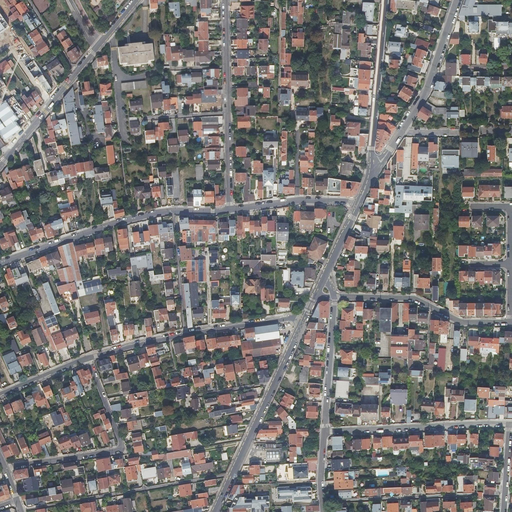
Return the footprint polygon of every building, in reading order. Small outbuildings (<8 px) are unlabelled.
[(210,0),(196,0),(197,6),(197,9),(201,9),(210,9),(211,9),(210,0)] [(407,0),(391,0),(391,11),(396,11),(396,8),(414,9),(415,1),(407,0)] [(463,0),(459,15),(465,15),(474,16),(481,16),(488,16),(493,16),(501,16),(501,7),(479,7),(471,7),(473,0),(463,0)] [(21,11),(20,12),(22,15),(29,11),(27,7),(23,2),(23,1),(17,4),(21,11)] [(364,11),(373,12),(374,2),(365,2),(362,1),(361,11),(364,11)] [(175,18),(180,18),(179,2),(168,3),(169,11),(174,11),(175,18)] [(11,22),(16,19),(9,9),(8,8),(7,6),(6,4),(1,7),(2,8),(4,11),(11,22)] [(438,16),(440,8),(430,5),(428,12),(438,16)] [(18,22),(23,18),(22,16),(19,12),(15,6),(9,9),(16,19),(18,22)] [(246,18),(253,18),(253,6),(240,6),(240,18),(246,18)] [(210,9),(201,9),(201,11),(201,17),(210,17),(210,9)] [(342,10),(342,23),(341,25),(341,28),(349,28),(350,16),(357,17),(358,11),(342,10)] [(328,11),(327,25),(334,25),(335,25),(335,22),(338,23),(339,12),(328,11)] [(372,21),(373,12),(364,11),(364,21),(372,21)] [(36,26),(34,23),(34,22),(30,15),(29,16),(27,12),(24,14),(22,16),(23,18),(26,22),(31,30),(33,28),(35,27),(36,26)] [(0,13),(0,29),(8,24),(0,13)] [(474,16),(474,20),(468,20),(468,32),(479,32),(479,21),(481,21),(481,16),(474,16)] [(507,33),(511,33),(511,20),(493,21),(493,16),(488,16),(488,32),(496,32),(496,31),(498,31),(499,33),(505,33),(505,31),(507,31),(507,33)] [(245,28),(246,28),(246,18),(240,18),(236,18),(237,28),(245,28)] [(197,22),(198,31),(207,31),(207,22),(206,22),(197,22)] [(407,38),(408,32),(406,31),(407,27),(402,26),(402,25),(397,24),(395,35),(407,38)] [(435,28),(425,24),(423,30),(433,33),(435,28)] [(237,39),(245,39),(245,28),(237,28),(237,39)] [(297,33),(292,32),(291,46),(303,46),(303,32),(299,32),(299,28),(298,28),(297,28),(297,33)] [(341,28),(341,34),(340,48),(348,48),(348,42),(346,42),(346,33),(349,33),(349,28),(341,28)] [(33,44),(34,46),(35,46),(43,41),(36,29),(27,35),(33,44)] [(57,35),(61,42),(69,37),(68,35),(67,36),(63,31),(61,32),(57,35)] [(207,41),(208,41),(207,31),(198,31),(198,37),(194,37),(194,41),(197,41),(207,41)] [(334,33),(333,48),(340,48),(341,34),(334,33)] [(459,43),(459,34),(452,34),(449,43),(459,43)] [(69,37),(61,42),(66,48),(69,46),(72,44),(69,39),(72,37),(71,35),(69,37)] [(252,41),(252,38),(245,39),(237,39),(233,39),(233,43),(237,43),(237,47),(246,47),(245,41),(246,41),(252,41)] [(416,45),(427,49),(429,43),(416,38),(414,44),(416,45)] [(49,49),(43,41),(35,46),(40,54),(49,49)] [(207,41),(197,41),(198,44),(201,44),(201,46),(198,46),(198,50),(207,50),(207,41)] [(400,42),(389,41),(389,47),(390,47),(390,51),(392,51),(392,55),(393,55),(401,56),(401,51),(400,51),(400,42)] [(358,42),(357,48),(361,49),(361,55),(369,56),(371,43),(364,42),(358,42)] [(153,61),(151,44),(141,45),(141,43),(127,44),(128,47),(118,48),(119,64),(126,64),(126,66),(147,64),(146,61),(153,61)] [(77,51),(80,49),(77,45),(71,50),(67,52),(72,59),(79,55),(77,51)] [(170,46),(171,60),(183,59),(182,51),(182,46),(170,46)] [(415,56),(423,59),(424,56),(426,57),(428,52),(417,48),(416,54),(414,53),(414,55),(415,55),(415,56)] [(245,57),(247,57),(247,50),(237,50),(237,58),(245,57)] [(183,59),(183,61),(193,60),(195,60),(195,51),(193,52),(193,51),(182,51),(183,59)] [(210,51),(199,52),(199,61),(210,61),(210,51)] [(102,58),(96,58),(97,64),(104,63),(104,66),(107,65),(106,55),(102,55),(102,58)] [(401,56),(393,55),(392,55),(392,60),(391,59),(390,63),(390,68),(399,68),(400,64),(401,64),(401,56)] [(462,63),(470,63),(470,55),(461,55),(461,58),(462,57),(462,63)] [(412,71),(420,74),(422,68),(424,63),(422,63),(423,59),(415,56),(412,65),(414,65),(412,71)] [(237,66),(244,66),(246,66),(245,63),(245,57),(237,58),(234,58),(235,61),(237,61),(237,66)] [(45,65),(42,67),(44,70),(47,68),(48,69),(50,72),(51,73),(51,74),(51,75),(55,72),(57,75),(60,73),(60,72),(65,69),(63,67),(58,58),(46,66),(45,65)] [(0,74),(10,67),(5,60),(2,63),(2,64),(0,65),(0,74)] [(34,60),(25,66),(35,79),(37,78),(43,74),(34,60)] [(359,68),(369,69),(370,61),(360,60),(359,68)] [(452,63),(450,63),(446,63),(446,67),(446,75),(456,75),(457,67),(457,63),(452,63)] [(247,74),(256,73),(256,65),(247,66),(247,74)] [(259,73),(269,73),(269,65),(259,65),(259,73)] [(242,69),(244,69),(244,66),(237,66),(234,66),(234,74),(242,74),(242,69)] [(281,99),(290,99),(291,85),(291,74),(291,66),(288,66),(288,72),(281,72),(281,82),(288,83),(287,93),(281,93),(281,99)] [(357,77),(369,78),(369,77),(369,69),(359,68),(358,68),(358,76),(357,77)] [(218,69),(209,69),(209,73),(206,73),(206,76),(209,76),(209,77),(209,79),(216,78),(218,78),(218,69)] [(479,71),(474,71),(474,74),(474,77),(474,85),(477,85),(484,85),(488,85),(488,83),(488,78),(488,77),(484,77),(479,76),(479,71)] [(190,73),(190,74),(191,82),(201,82),(200,73),(190,73)] [(187,83),(188,88),(191,88),(191,82),(190,74),(181,74),(181,75),(176,75),(177,83),(187,83)] [(308,75),(291,74),(291,85),(295,85),(295,86),(299,86),(299,85),(302,85),(307,85),(308,75)] [(470,85),(474,85),(474,77),(474,74),(469,74),(469,77),(463,77),(463,78),(459,78),(459,84),(459,85),(462,85),(463,85),(463,90),(470,91),(470,85)] [(408,75),(406,84),(408,85),(416,87),(418,82),(417,82),(418,78),(408,75)] [(488,83),(488,85),(491,85),(490,86),(491,86),(491,87),(498,87),(499,87),(502,87),(502,77),(497,77),(497,75),(494,75),(494,77),(490,77),(488,77),(488,78),(488,83)] [(511,85),(511,76),(504,77),(502,77),(502,87),(502,90),(503,90),(505,90),(506,89),(506,85),(511,85)] [(0,133),(5,140),(21,129),(15,120),(25,114),(17,103),(13,96),(0,105),(0,90),(6,86),(0,77),(0,133)] [(352,87),(368,88),(369,78),(357,77),(355,77),(355,80),(353,80),(352,87)] [(203,87),(203,90),(216,90),(216,82),(217,82),(216,80),(216,78),(209,79),(207,79),(207,86),(203,87)] [(146,81),(121,84),(121,90),(146,87),(146,81)] [(447,84),(447,83),(445,82),(443,82),(437,81),(434,89),(444,91),(444,88),(447,84)] [(82,95),(93,93),(92,88),(89,89),(88,82),(84,83),(85,90),(82,90),(82,95)] [(164,82),(161,82),(162,94),(169,93),(168,83),(164,83),(164,82)] [(101,94),(111,93),(110,83),(100,84),(101,94)] [(416,87),(408,85),(407,87),(405,86),(399,96),(407,101),(413,92),(413,91),(416,87)] [(65,114),(70,143),(71,146),(79,144),(74,113),(75,113),(72,98),(74,98),(72,87),(63,99),(65,114)] [(247,92),(247,88),(237,88),(237,97),(246,97),(247,97),(247,92)] [(36,92),(35,90),(29,94),(35,103),(41,99),(40,97),(36,92)] [(200,90),(200,94),(201,102),(203,102),(203,95),(215,95),(215,94),(222,94),(222,90),(216,90),(203,90),(200,90)] [(430,96),(447,99),(448,93),(433,91),(433,92),(430,96)] [(29,107),(35,103),(29,94),(25,96),(24,94),(21,96),(29,107)] [(184,97),(185,104),(201,103),(201,102),(200,94),(199,94),(198,94),(192,95),(193,96),(184,97)] [(362,105),(366,105),(367,95),(358,94),(358,99),(358,100),(354,99),(354,104),(358,104),(358,106),(362,106),(362,105)] [(163,102),(162,100),(162,95),(150,96),(151,108),(162,107),(161,102),(163,102)] [(235,106),(236,106),(245,106),(248,106),(248,104),(246,104),(246,97),(237,97),(237,101),(235,101),(235,106)] [(130,110),(142,109),(141,99),(139,99),(139,102),(130,103),(130,110)] [(22,110),(25,114),(27,112),(29,110),(22,100),(17,103),(22,110)] [(397,102),(394,102),(388,101),(387,101),(386,109),(387,109),(387,112),(396,112),(397,107),(396,107),(397,102)] [(423,107),(432,112),(435,107),(427,102),(423,107)] [(101,107),(101,104),(95,105),(98,133),(104,133),(104,130),(103,126),(102,113),(101,107)] [(245,114),(246,116),(253,116),(253,112),(255,110),(255,106),(249,106),(248,106),(245,106),(236,106),(236,114),(245,114)] [(357,114),(365,115),(366,107),(358,107),(358,106),(355,106),(353,107),(353,113),(354,114),(357,114)] [(502,109),(502,117),(511,117),(511,106),(502,106),(502,109)] [(423,107),(418,115),(426,121),(432,112),(423,107)] [(446,117),(459,117),(459,116),(459,109),(459,107),(447,107),(447,114),(446,117)] [(309,111),(309,112),(308,117),(308,121),(316,121),(316,118),(316,116),(322,117),(323,108),(316,108),(316,111),(309,111)] [(295,121),(308,121),(308,117),(309,112),(309,111),(295,111),(295,121)] [(386,123),(383,123),(384,120),(388,120),(391,115),(379,114),(376,150),(380,152),(395,127),(388,123),(387,125),(386,125),(386,123)] [(44,145),(48,144),(55,142),(53,131),(51,122),(49,115),(46,119),(47,125),(48,130),(50,138),(43,140),(44,145)] [(217,116),(201,117),(201,122),(202,126),(217,125),(217,116)] [(330,116),(329,125),(338,126),(338,121),(334,120),(334,116),(330,116)] [(130,133),(138,132),(138,131),(138,126),(137,117),(128,117),(130,133)] [(246,117),(237,117),(237,127),(247,127),(246,117)] [(57,121),(59,130),(60,130),(66,129),(64,119),(57,121)] [(57,121),(51,122),(53,131),(59,130),(57,121)] [(202,126),(201,122),(193,122),(194,130),(198,130),(199,137),(202,137),(202,126)] [(78,125),(81,144),(90,143),(87,124),(86,124),(86,123),(84,123),(85,124),(78,125)] [(171,130),(171,126),(167,127),(167,123),(158,124),(158,128),(153,128),(153,130),(154,135),(163,134),(163,130),(171,130)] [(344,134),(344,136),(357,136),(358,134),(359,124),(346,123),(345,127),(345,128),(348,128),(347,134),(344,134)] [(218,136),(217,125),(202,126),(202,137),(208,137),(218,136)] [(154,135),(153,130),(144,131),(145,140),(154,139),(154,135)] [(188,131),(177,131),(177,139),(177,141),(188,141),(188,139),(188,136),(188,131)] [(97,133),(98,148),(106,147),(105,141),(105,138),(104,133),(98,133),(97,133)] [(262,133),(262,147),(277,147),(277,136),(272,136),(272,133),(262,133)] [(359,136),(357,151),(360,151),(360,147),(363,147),(364,139),(364,137),(367,137),(368,134),(359,134),(359,136)] [(218,148),(218,136),(208,137),(208,145),(204,145),(204,148),(206,148),(218,148)] [(419,147),(419,137),(413,137),(411,173),(416,174),(416,175),(413,175),(413,186),(404,185),(403,212),(404,213),(412,213),(412,205),(418,205),(423,205),(423,201),(432,201),(432,186),(417,186),(417,176),(418,164),(418,160),(419,147)] [(177,141),(177,139),(166,140),(167,152),(178,151),(177,141)] [(342,139),(341,149),(354,150),(354,140),(342,139)] [(46,157),(45,157),(46,161),(53,159),(52,155),(53,155),(52,149),(57,148),(56,144),(55,142),(48,144),(49,148),(44,150),(46,157)] [(434,142),(429,142),(429,147),(429,152),(434,152),(434,150),(437,150),(437,144),(434,144),(434,142)] [(478,142),(459,142),(459,149),(459,156),(477,156),(478,142)] [(56,144),(57,148),(58,154),(60,153),(64,152),(64,151),(63,151),(62,147),(63,147),(63,146),(59,146),(58,143),(56,144)] [(245,157),(250,157),(250,154),(245,154),(245,147),(243,147),(235,147),(235,155),(238,155),(240,155),(240,156),(245,156),(245,157)] [(429,152),(429,147),(419,147),(418,160),(429,160),(429,152)] [(218,159),(218,148),(206,148),(207,160),(218,159)] [(459,156),(459,149),(442,149),(442,167),(455,167),(459,167),(459,156)] [(403,172),(404,150),(396,150),(396,172),(403,172)] [(244,160),(244,169),(250,169),(250,157),(245,157),(242,158),(242,160),(244,160)] [(76,173),(84,171),(83,163),(82,159),(79,160),(79,164),(74,165),(76,173)] [(32,162),(36,176),(44,174),(40,160),(32,162)] [(218,160),(207,161),(208,169),(218,169),(218,160)] [(353,163),(342,161),(340,174),(349,175),(349,171),(350,168),(352,168),(353,163)] [(83,163),(84,171),(86,171),(88,170),(89,173),(94,172),(92,162),(83,163)] [(253,173),(262,173),(262,170),(262,164),(258,164),(258,162),(253,162),(253,173)] [(61,167),(60,164),(54,166),(55,170),(49,172),(51,181),(56,180),(56,182),(58,181),(58,180),(63,178),(61,167)] [(157,168),(158,177),(165,176),(165,174),(165,172),(164,164),(162,164),(162,166),(162,167),(157,168)] [(72,184),(76,183),(78,183),(77,180),(76,173),(74,165),(68,166),(70,177),(63,178),(64,182),(69,181),(70,185),(72,184)] [(20,169),(24,179),(25,182),(26,185),(34,182),(33,178),(31,172),(29,166),(20,169)] [(63,178),(70,177),(68,166),(61,167),(63,178)] [(7,178),(12,190),(16,188),(14,183),(24,179),(20,169),(16,170),(16,169),(8,172),(7,167),(4,170),(6,175),(7,178)] [(177,167),(171,168),(173,198),(180,197),(177,167)] [(203,180),(203,167),(195,167),(196,180),(203,180)] [(262,178),(262,186),(268,186),(268,188),(272,188),(272,172),(267,172),(267,170),(262,170),(262,173),(262,178)] [(242,192),(242,203),(249,202),(249,194),(249,178),(250,178),(250,177),(244,177),(244,173),(243,173),(243,171),(235,172),(235,181),(244,181),(244,184),(243,184),(243,188),(242,188),(242,189),(240,189),(240,192),(242,192)] [(282,187),(282,193),(293,193),(293,184),(292,184),(292,171),(288,171),(288,172),(288,184),(287,184),(287,187),(282,187)] [(282,184),(278,183),(278,193),(282,193),(282,187),(287,187),(287,184),(288,184),(288,172),(285,172),(285,177),(286,177),(286,180),(282,180),(282,184)] [(28,184),(28,185),(38,182),(37,178),(37,177),(33,178),(34,182),(28,184)] [(151,187),(152,197),(155,197),(155,199),(160,199),(159,185),(158,178),(154,178),(154,183),(149,184),(150,188),(151,187)] [(327,180),(327,181),(327,189),(327,192),(340,193),(340,180),(327,180)] [(340,193),(339,196),(350,196),(355,193),(360,183),(350,182),(350,185),(349,184),(349,186),(347,186),(348,181),(340,180),(340,193)] [(323,183),(314,183),(314,190),(322,190),(322,189),(325,189),(326,181),(323,181),(323,183)] [(214,184),(215,206),(221,205),(224,202),(224,195),(218,196),(218,186),(218,184),(214,184)] [(403,212),(404,185),(395,185),(394,210),(394,212),(403,212)] [(489,196),(489,186),(479,186),(479,196),(489,196)] [(499,186),(489,186),(489,196),(499,196),(499,186)] [(4,189),(5,190),(0,191),(0,196),(2,201),(7,199),(8,201),(10,200),(10,198),(12,197),(10,192),(10,191),(9,188),(8,188),(8,187),(4,189)] [(135,188),(137,199),(139,199),(149,197),(148,189),(143,190),(143,187),(138,187),(135,188)] [(474,196),(474,188),(463,188),(463,197),(474,196)] [(369,193),(367,197),(373,198),(379,198),(379,189),(371,189),(371,193),(369,193)] [(112,205),(114,218),(124,215),(123,209),(120,210),(120,208),(117,208),(116,202),(115,190),(110,191),(111,193),(112,200),(112,203),(112,205)] [(186,200),(187,206),(200,206),(200,195),(201,195),(201,191),(193,192),(193,194),(193,200),(186,200)] [(204,192),(204,202),(212,202),(212,192),(204,192)] [(101,206),(112,205),(112,203),(112,200),(111,193),(109,194),(109,195),(100,196),(101,206)] [(76,217),(77,216),(74,201),(73,202),(69,203),(72,216),(76,215),(76,217)] [(65,218),(72,216),(69,203),(69,202),(64,203),(64,206),(62,206),(64,218),(64,219),(66,220),(65,218)] [(373,203),(365,202),(363,206),(369,207),(369,208),(365,208),(364,213),(374,214),(375,203),(373,203)] [(66,221),(66,220),(64,219),(64,218),(62,206),(64,206),(64,203),(62,204),(62,203),(57,204),(61,219),(62,222),(66,221)] [(325,219),(325,210),(314,209),(313,212),(313,223),(320,224),(320,218),(325,219)] [(23,218),(20,212),(17,213),(16,212),(15,212),(15,214),(10,216),(15,229),(20,228),(22,233),(27,231),(25,226),(23,218)] [(299,226),(299,229),(313,229),(313,223),(313,212),(299,212),(299,226)] [(380,221),(381,216),(369,215),(367,222),(366,221),(365,226),(371,227),(377,228),(379,221),(380,221)] [(417,215),(417,229),(423,229),(423,227),(428,228),(428,215),(417,215)] [(275,227),(275,222),(275,217),(274,216),(272,216),(272,217),(271,217),(271,218),(267,218),(267,227),(275,227)] [(481,216),(472,216),(472,227),(473,227),(473,226),(481,226),(481,216)] [(487,226),(499,226),(499,217),(487,216),(487,226)] [(161,224),(160,217),(156,218),(157,225),(158,234),(173,232),(172,223),(168,224),(168,228),(162,228),(161,224)] [(469,217),(459,217),(459,227),(469,227),(469,217)] [(218,243),(217,222),(214,222),(214,221),(192,221),(192,220),(188,220),(188,218),(179,218),(180,229),(188,229),(188,231),(182,231),(184,246),(185,246),(189,246),(189,249),(190,249),(197,248),(201,248),(204,248),(205,248),(205,245),(218,245),(218,243)] [(48,225),(44,226),(45,228),(48,237),(57,234),(56,230),(63,227),(62,222),(61,219),(53,222),(53,223),(48,225)] [(223,237),(229,237),(228,235),(228,223),(220,223),(220,220),(217,220),(217,222),(218,243),(223,243),(223,242),(223,237)] [(27,231),(28,232),(34,229),(31,222),(30,223),(28,223),(29,225),(28,226),(27,225),(25,226),(27,231)] [(275,270),(286,270),(287,222),(275,222),(275,227),(275,255),(275,260),(275,270)] [(158,234),(157,225),(153,226),(153,224),(151,224),(151,226),(147,226),(148,234),(149,243),(153,242),(152,239),(153,239),(152,236),(157,235),(157,237),(158,237),(158,234)] [(122,230),(117,230),(120,247),(128,246),(125,225),(122,226),(122,230)] [(365,226),(363,226),(362,235),(369,236),(370,233),(372,234),(373,230),(371,230),(371,227),(365,226)] [(390,231),(389,237),(393,237),(394,239),(402,239),(403,231),(400,230),(400,228),(394,227),(394,230),(390,230),(390,231)] [(38,239),(44,237),(41,229),(41,228),(35,230),(38,239)] [(28,232),(31,241),(38,239),(35,230),(34,229),(28,232)] [(8,247),(14,245),(14,244),(11,236),(14,235),(13,231),(8,233),(3,235),(5,238),(8,247)] [(133,247),(134,256),(151,254),(150,251),(150,246),(149,243),(148,234),(145,234),(145,232),(139,233),(139,231),(136,231),(136,234),(132,234),(133,243),(146,241),(146,245),(133,247)] [(173,238),(173,232),(158,234),(158,237),(159,241),(164,241),(168,240),(168,238),(173,238)] [(351,250),(356,239),(356,238),(350,236),(344,247),(351,250)] [(314,261),(316,262),(320,255),(321,255),(326,243),(313,237),(309,248),(305,248),(305,253),(305,257),(314,261)] [(0,239),(0,244),(2,249),(8,247),(5,238),(0,239)] [(102,239),(103,248),(108,247),(109,250),(112,250),(110,238),(102,239)] [(102,254),(104,254),(103,249),(104,249),(103,248),(102,239),(94,240),(96,250),(101,249),(102,254)] [(377,247),(377,248),(377,252),(380,252),(381,252),(381,250),(384,250),(386,250),(389,251),(389,247),(389,243),(389,241),(377,240),(377,247)] [(55,284),(57,287),(74,282),(82,280),(76,257),(74,247),(73,245),(73,242),(57,248),(63,265),(63,268),(56,270),(60,279),(61,282),(55,284)] [(85,243),(85,245),(88,258),(91,257),(91,255),(93,254),(92,252),(94,251),(92,243),(90,243),(88,242),(85,243)] [(292,252),(305,253),(305,248),(298,247),(298,243),(295,243),(292,243),(292,252)] [(484,245),(484,247),(484,255),(492,255),(492,244),(487,244),(487,245),(484,245)] [(85,245),(79,246),(81,256),(83,255),(83,258),(85,258),(86,259),(88,258),(85,245)] [(184,246),(179,246),(181,261),(183,261),(186,261),(185,249),(189,249),(189,246),(185,246),(184,246)] [(354,286),(354,288),(356,288),(356,286),(359,286),(360,261),(368,262),(368,252),(368,248),(368,246),(360,246),(356,246),(355,246),(355,258),(355,271),(354,276),(354,286)] [(468,246),(459,246),(459,256),(464,256),(464,254),(468,254),(468,246)] [(471,246),(468,246),(468,254),(468,256),(471,256),(476,256),(476,247),(471,247),(471,246)] [(484,247),(476,247),(476,256),(484,256),(484,255),(484,247)] [(171,249),(164,250),(160,250),(160,255),(164,254),(164,256),(165,259),(172,258),(171,249)] [(209,251),(209,263),(220,263),(220,251),(209,251)] [(57,252),(51,254),(54,264),(60,262),(57,252)] [(51,254),(45,257),(48,265),(50,269),(50,270),(55,268),(55,267),(54,264),(51,254)] [(147,267),(147,271),(153,270),(151,254),(134,256),(129,256),(131,266),(131,269),(131,272),(133,282),(138,281),(137,269),(147,267)] [(42,267),(42,268),(44,271),(50,269),(48,265),(45,257),(39,259),(42,267)] [(26,265),(30,273),(33,271),(33,273),(36,272),(35,270),(42,268),(42,267),(39,259),(32,262),(32,261),(29,263),(30,263),(26,265)] [(188,283),(206,281),(205,260),(191,261),(186,261),(186,264),(188,283)] [(260,263),(260,260),(256,260),(240,260),(240,267),(254,267),(253,277),(258,277),(258,281),(246,280),(246,292),(258,292),(258,290),(260,290),(260,272),(260,266),(260,263)] [(15,269),(13,263),(8,265),(10,268),(14,280),(21,278),(20,275),(19,274),(15,276),(15,275),(15,274),(15,273),(14,272),(13,270),(15,269)] [(170,278),(169,266),(162,267),(162,272),(163,274),(163,279),(166,279),(168,279),(170,278)] [(120,271),(120,268),(120,267),(116,268),(116,269),(107,270),(108,277),(126,274),(126,273),(125,270),(120,271)] [(9,285),(15,282),(14,280),(10,268),(7,270),(8,273),(7,275),(5,275),(9,285)] [(304,271),(304,279),(314,280),(314,269),(313,269),(304,268),(304,271)] [(389,269),(381,269),(380,279),(385,279),(385,280),(384,281),(384,286),(388,287),(389,269)] [(229,274),(229,270),(225,270),(221,270),(218,270),(213,271),(209,271),(210,274),(211,274),(211,279),(215,279),(219,279),(219,272),(221,272),(222,273),(225,273),(225,274),(229,274)] [(304,288),(304,279),(304,271),(290,271),(290,286),(295,286),(295,288),(304,288)] [(484,272),(484,281),(484,282),(492,282),(492,271),(487,271),(487,272),(484,272)] [(15,282),(16,286),(29,281),(25,272),(20,275),(21,278),(14,280),(15,282)] [(468,272),(459,272),(459,280),(468,280),(468,272)] [(476,272),(468,272),(468,280),(468,281),(476,281),(476,280),(476,272)] [(367,279),(367,288),(376,289),(376,274),(374,274),(374,278),(374,279),(367,279)] [(416,274),(416,287),(423,287),(423,293),(430,293),(430,287),(429,287),(429,279),(418,278),(418,274),(416,274)] [(345,286),(354,286),(354,276),(346,275),(345,286)] [(87,282),(82,283),(85,295),(102,291),(100,278),(92,280),(87,282)] [(82,280),(74,282),(78,297),(85,295),(82,283),(82,280)] [(138,281),(133,282),(133,285),(132,285),(129,286),(130,297),(140,296),(138,281)] [(42,284),(54,315),(60,313),(58,308),(48,282),(42,284)] [(57,287),(59,294),(64,293),(64,292),(67,291),(71,293),(70,294),(71,297),(73,301),(79,299),(78,297),(74,282),(57,287)] [(164,283),(165,294),(172,294),(170,282),(164,283)] [(187,328),(192,327),(190,308),(188,283),(182,284),(184,306),(185,306),(185,312),(186,312),(187,323),(187,328)] [(198,307),(196,283),(188,283),(190,308),(195,308),(198,307)] [(270,300),(273,300),(273,286),(264,286),(264,290),(260,290),(260,300),(270,300)] [(35,297),(36,300),(40,299),(37,293),(35,288),(32,288),(35,297)] [(238,291),(236,291),(236,295),(230,295),(230,305),(238,305),(238,291)] [(174,309),(172,297),(165,299),(167,310),(174,309)] [(223,305),(229,305),(229,299),(218,299),(218,300),(218,310),(219,310),(219,317),(225,317),(225,309),(223,309),(223,305)] [(288,299),(275,299),(275,303),(278,303),(277,307),(284,307),(288,307),(288,299)] [(31,303),(31,304),(38,322),(44,337),(47,336),(53,351),(54,350),(56,349),(54,343),(50,335),(44,319),(36,300),(32,302),(31,303)] [(212,318),(219,317),(219,310),(218,310),(218,300),(211,300),(211,302),(211,306),(211,307),(212,307),(212,318)] [(459,300),(449,300),(449,310),(451,312),(459,316),(459,315),(459,303),(459,300)] [(308,346),(314,346),(314,330),(322,330),(322,324),(326,324),(327,320),(327,318),(328,302),(321,301),(317,304),(311,317),(317,317),(317,323),(308,322),(305,329),(309,329),(309,332),(309,336),(309,343),(308,346)] [(104,304),(106,314),(113,312),(112,308),(114,307),(114,302),(104,304)] [(475,303),(467,303),(467,315),(475,315),(475,303)] [(483,303),(475,303),(475,315),(483,315),(483,303)] [(492,303),(483,303),(483,315),(492,315),(492,303)] [(500,303),(492,303),(492,315),(500,315),(501,314),(501,304),(500,303)] [(380,331),(391,331),(392,320),(392,307),(380,307),(380,320),(380,324),(380,331)] [(343,308),(342,320),(350,320),(356,321),(357,316),(355,316),(353,316),(354,309),(343,308)] [(153,311),(154,321),(159,320),(159,321),(167,320),(165,310),(166,310),(166,309),(153,311)] [(363,324),(365,324),(365,319),(373,319),(373,309),(363,309),(363,315),(363,324)] [(89,314),(92,323),(99,322),(97,310),(91,311),(92,313),(89,314)] [(88,314),(83,315),(85,325),(92,323),(89,314),(89,312),(88,312),(88,314)] [(167,314),(169,326),(175,325),(174,313),(167,314)] [(418,313),(418,322),(428,323),(428,314),(418,313)] [(54,343),(56,349),(56,350),(63,347),(65,353),(68,352),(65,345),(61,333),(54,315),(44,319),(50,335),(54,343)] [(12,317),(6,320),(7,323),(8,325),(9,328),(10,330),(14,328),(13,327),(16,326),(12,317)] [(341,320),(340,328),(343,329),(349,329),(350,320),(342,320),(341,320)] [(434,333),(438,333),(439,320),(431,320),(430,329),(434,329),(434,333)] [(440,320),(439,332),(447,333),(448,332),(449,322),(448,320),(440,320)] [(44,337),(38,322),(34,323),(33,326),(35,329),(31,331),(37,346),(47,342),(44,337)] [(132,322),(122,323),(122,324),(123,335),(133,334),(132,325),(132,322)] [(251,356),(281,352),(279,344),(278,336),(276,324),(253,328),(254,339),(248,340),(240,342),(240,344),(242,358),(244,357),(251,356)] [(74,327),(61,333),(65,345),(73,343),(72,340),(71,339),(73,338),(74,339),(78,338),(75,328),(74,327)] [(253,328),(244,329),(245,338),(247,338),(248,340),(254,339),(253,328)] [(109,330),(111,341),(117,339),(116,329),(109,330)] [(349,329),(343,329),(342,339),(351,340),(352,329),(349,329)] [(414,339),(422,339),(422,335),(414,334),(412,334),(412,329),(409,329),(409,334),(408,339),(414,339)] [(24,335),(22,330),(17,332),(22,345),(31,341),(28,333),(24,335)] [(511,341),(511,331),(505,331),(505,337),(499,337),(499,338),(499,340),(499,343),(504,344),(505,341),(511,341)] [(217,348),(229,346),(227,337),(227,332),(223,332),(223,337),(216,338),(217,348)] [(315,334),(315,342),(323,343),(324,334),(315,334)] [(408,350),(408,339),(409,334),(391,334),(391,355),(408,355),(408,350)] [(229,346),(229,347),(230,346),(232,345),(233,348),(237,347),(236,345),(240,344),(240,342),(239,335),(227,337),(229,346)] [(47,336),(44,337),(47,342),(50,352),(53,351),(47,336)] [(184,349),(195,347),(193,336),(182,339),(182,343),(184,349)] [(203,343),(206,342),(205,336),(201,336),(202,340),(195,341),(196,350),(204,349),(203,343)] [(479,337),(479,336),(469,336),(468,344),(470,344),(470,353),(479,353),(480,337),(479,337)] [(489,338),(481,337),(480,352),(487,352),(487,351),(488,347),(492,347),(493,338),(489,338)] [(215,348),(214,339),(206,340),(207,349),(215,348)] [(414,340),(414,339),(408,339),(408,350),(411,350),(411,346),(410,346),(410,343),(414,343),(414,348),(422,349),(422,340),(414,340)] [(430,342),(429,351),(429,360),(429,364),(433,365),(434,357),(438,357),(438,353),(435,353),(435,343),(430,342)] [(174,354),(184,352),(184,349),(182,343),(173,345),(174,354)] [(153,345),(145,347),(148,357),(148,358),(155,356),(165,353),(164,350),(155,353),(154,350),(154,349),(153,345)] [(438,357),(437,365),(437,370),(444,371),(445,348),(438,347),(438,353),(438,357)] [(342,355),(342,363),(351,364),(352,350),(341,350),(340,354),(342,355)] [(419,358),(419,351),(411,351),(411,350),(408,350),(408,355),(408,358),(419,358)] [(10,375),(21,370),(14,352),(2,356),(10,375)] [(31,363),(32,362),(28,353),(18,358),(21,366),(28,364),(28,365),(29,365),(31,364),(31,363)] [(141,355),(137,356),(140,367),(144,366),(143,363),(149,361),(148,358),(148,357),(147,358),(145,353),(141,354),(141,355)] [(44,367),(49,365),(45,354),(37,357),(39,362),(42,361),(44,367)] [(129,371),(141,368),(140,367),(137,356),(126,359),(129,371)] [(148,358),(149,361),(150,366),(159,364),(157,360),(155,356),(148,358)] [(302,365),(308,365),(308,360),(309,360),(309,356),(303,356),(303,360),(299,360),(298,364),(302,365)] [(233,372),(234,372),(246,370),(246,368),(244,357),(242,358),(239,358),(239,361),(232,362),(233,372)] [(111,370),(111,371),(113,370),(111,363),(109,358),(98,361),(101,371),(111,368),(111,369),(111,370)] [(423,368),(423,367),(420,367),(412,367),(412,359),(408,359),(408,369),(423,370),(423,368)] [(215,366),(216,374),(223,372),(222,364),(222,361),(218,362),(217,362),(218,365),(215,366)] [(433,365),(429,364),(424,364),(423,367),(423,368),(433,369),(433,371),(434,371),(434,377),(436,377),(437,370),(437,365),(433,365)] [(193,383),(194,387),(205,385),(205,384),(202,370),(202,365),(198,366),(190,367),(191,367),(196,367),(197,374),(192,375),(192,378),(193,383)] [(223,366),(225,381),(234,379),(231,365),(223,366)] [(320,366),(313,365),(308,365),(308,366),(310,366),(310,375),(319,375),(320,366)] [(151,368),(154,379),(159,378),(158,375),(161,374),(159,370),(157,370),(157,367),(151,368)] [(184,376),(192,375),(191,367),(190,367),(184,368),(185,372),(183,372),(184,376)] [(307,383),(307,367),(302,367),(302,370),(301,370),(300,373),(299,373),(299,382),(301,382),(307,383)] [(339,380),(349,381),(352,381),(352,380),(352,376),(351,376),(351,368),(339,367),(338,375),(339,376),(339,379),(339,380)] [(202,370),(205,384),(210,383),(208,375),(210,374),(210,376),(214,376),(213,368),(205,369),(202,370)] [(87,379),(91,377),(88,369),(83,372),(86,380),(87,381),(88,384),(89,384),(87,379)] [(391,381),(391,369),(386,369),(386,372),(380,372),(379,376),(379,381),(382,381),(383,382),(388,382),(388,381),(391,381)] [(82,386),(88,384),(87,381),(86,380),(83,372),(82,370),(76,372),(79,379),(81,383),(82,386)] [(259,383),(268,381),(270,377),(268,377),(267,373),(268,373),(267,370),(266,370),(260,371),(260,370),(258,371),(256,371),(257,375),(258,375),(259,379),(258,379),(259,383)] [(451,396),(451,399),(464,400),(464,397),(464,394),(464,390),(460,389),(460,386),(456,386),(457,374),(452,374),(451,388),(451,396)] [(379,381),(379,376),(374,376),(362,376),(362,384),(379,384),(379,381)] [(127,395),(132,394),(127,378),(120,379),(122,389),(123,395),(127,395)] [(154,379),(156,387),(158,387),(164,385),(163,381),(160,381),(160,378),(159,378),(154,379)] [(170,383),(171,387),(176,386),(181,385),(181,383),(179,383),(178,378),(173,378),(174,380),(170,381),(170,383)] [(81,383),(79,379),(74,381),(79,394),(80,397),(85,395),(82,386),(81,383)] [(347,397),(349,381),(339,380),(338,380),(338,385),(337,397),(347,397)] [(79,394),(74,381),(69,383),(71,386),(74,395),(79,394)] [(318,384),(308,383),(307,385),(308,386),(309,386),(309,388),(309,389),(309,390),(309,392),(308,396),(318,397),(318,388),(318,387),(319,386),(318,385),(318,384)] [(187,388),(186,384),(181,385),(176,386),(177,392),(175,392),(177,399),(186,398),(186,396),(186,394),(189,394),(188,387),(187,388)] [(53,395),(49,385),(42,388),(45,396),(46,398),(53,395)] [(74,395),(71,386),(60,390),(63,396),(63,397),(67,396),(68,399),(75,396),(74,395)] [(477,394),(477,396),(489,397),(489,387),(478,386),(477,394)] [(495,391),(495,399),(501,399),(501,392),(505,392),(505,391),(506,390),(506,388),(505,388),(505,387),(493,386),(493,391),(495,391)] [(407,402),(407,389),(391,389),(390,402),(394,402),(403,402),(407,402)] [(47,408),(50,407),(46,398),(45,396),(40,398),(37,390),(31,393),(36,405),(37,407),(45,404),(47,408)] [(130,401),(148,398),(147,394),(146,391),(132,394),(127,395),(128,402),(130,401)] [(241,401),(252,399),(257,398),(256,392),(253,392),(245,394),(245,395),(243,395),(243,398),(241,398),(241,401)] [(288,408),(290,403),(293,397),(284,393),(279,404),(288,408)] [(219,397),(217,397),(217,402),(220,402),(220,405),(224,404),(230,403),(229,394),(219,396),(219,397)] [(22,403),(24,408),(28,407),(28,406),(34,403),(31,395),(26,397),(27,401),(22,403)] [(133,408),(146,406),(146,402),(148,402),(148,398),(130,401),(130,403),(132,403),(133,408)] [(215,398),(204,400),(204,404),(205,407),(209,407),(208,405),(216,403),(215,398)] [(14,413),(25,409),(24,408),(22,403),(21,399),(10,404),(14,413)] [(475,410),(476,399),(465,399),(465,410),(475,410)] [(488,413),(487,418),(503,419),(504,417),(504,407),(504,404),(505,400),(501,399),(495,399),(492,399),(489,399),(488,403),(495,404),(494,413),(488,413)] [(435,401),(422,400),(421,410),(434,411),(435,401)] [(444,401),(435,401),(434,411),(434,413),(435,413),(436,414),(438,414),(439,414),(439,413),(440,413),(440,412),(443,412),(444,401)] [(110,405),(113,412),(121,410),(122,410),(121,403),(110,405)] [(361,415),(361,405),(336,403),(336,412),(352,413),(352,416),(360,416),(360,415),(361,415)] [(12,412),(9,404),(3,407),(5,411),(6,415),(12,412)] [(239,412),(250,410),(249,408),(254,407),(253,404),(241,406),(238,407),(239,412)] [(379,405),(361,404),(361,405),(361,415),(361,418),(379,419),(379,405)] [(312,406),(305,406),(305,417),(316,417),(316,407),(312,406)] [(70,417),(68,412),(65,413),(62,407),(58,409),(59,410),(61,416),(64,423),(71,420),(70,417)] [(295,429),(295,423),(288,415),(286,417),(285,416),(286,414),(280,407),(275,412),(281,419),(281,421),(288,421),(288,429),(295,429)] [(390,410),(390,407),(382,407),(382,415),(390,415),(390,410)] [(122,410),(121,410),(122,418),(131,417),(130,413),(132,413),(131,408),(122,410)] [(44,423),(61,416),(59,410),(41,417),(44,423)] [(106,419),(104,413),(100,415),(100,416),(101,419),(105,429),(111,427),(108,419),(106,419)] [(232,425),(236,424),(242,423),(241,416),(236,417),(236,415),(231,416),(232,425)] [(133,431),(142,430),(140,419),(127,422),(128,431),(133,430),(133,431)] [(280,421),(268,421),(268,430),(276,429),(280,429),(280,421)] [(98,426),(105,443),(109,441),(105,431),(105,430),(103,424),(98,426)] [(232,425),(226,426),(227,429),(228,435),(237,433),(236,428),(237,428),(236,424),(232,425)] [(44,456),(49,455),(46,448),(46,447),(43,443),(51,439),(47,431),(36,435),(38,440),(39,442),(42,451),(44,456)] [(186,433),(187,438),(191,437),(191,440),(198,438),(196,431),(186,433)] [(72,445),(73,448),(81,445),(77,437),(76,433),(69,436),(72,445)] [(81,445),(81,446),(90,443),(86,433),(81,435),(77,437),(81,445)] [(133,442),(141,441),(145,440),(144,433),(140,434),(140,433),(131,435),(133,442)] [(171,445),(172,450),(186,448),(185,443),(184,443),(183,439),(187,438),(186,433),(171,435),(173,445),(171,445)] [(499,447),(503,447),(503,434),(495,433),(494,443),(495,443),(495,444),(492,444),(492,446),(499,447)] [(457,449),(457,434),(448,435),(448,439),(447,439),(447,440),(448,440),(448,444),(450,444),(450,449),(457,449)] [(457,434),(457,446),(460,446),(460,445),(460,444),(460,442),(465,442),(465,440),(466,440),(466,439),(465,439),(465,435),(457,434)] [(69,436),(69,435),(57,440),(61,450),(72,445),(69,436)] [(424,452),(423,439),(419,439),(419,435),(409,436),(409,437),(409,445),(409,447),(410,449),(419,449),(419,452),(424,452)] [(435,444),(434,435),(425,435),(426,446),(435,446),(435,444)] [(444,435),(434,435),(435,444),(444,444),(444,435)] [(333,436),(334,449),(343,449),(342,439),(344,438),(344,436),(333,436)] [(383,450),(387,450),(387,446),(392,446),(392,436),(383,437),(383,446),(383,450)] [(22,453),(29,450),(27,447),(25,442),(24,439),(23,437),(17,440),(22,453)] [(400,448),(409,447),(409,445),(409,437),(393,438),(393,450),(398,450),(400,448)] [(351,448),(354,448),(354,449),(361,448),(361,439),(353,439),(353,441),(350,441),(351,448)] [(141,453),(142,453),(143,453),(141,441),(133,442),(134,452),(138,452),(138,453),(139,453),(141,453)] [(42,451),(39,442),(31,446),(33,449),(31,449),(33,455),(42,451)] [(11,455),(15,454),(16,456),(19,454),(15,443),(7,446),(11,455)] [(281,444),(265,444),(266,461),(283,460),(282,444),(281,444)] [(3,446),(1,447),(6,457),(11,455),(7,446),(6,445),(3,446)] [(498,456),(499,447),(492,446),(490,446),(490,454),(493,454),(493,455),(498,456)] [(166,453),(167,460),(168,460),(171,459),(188,456),(188,458),(191,457),(190,449),(186,450),(172,452),(166,453)] [(163,459),(163,460),(167,460),(166,453),(158,455),(157,450),(147,452),(148,455),(152,454),(152,459),(164,457),(165,458),(163,459)] [(205,462),(203,453),(194,455),(195,464),(205,462)] [(457,463),(469,463),(470,457),(470,455),(464,454),(464,455),(457,455),(457,463)] [(96,470),(98,472),(106,470),(109,470),(114,469),(113,464),(110,464),(109,458),(96,460),(97,465),(96,467),(96,470)] [(332,459),(333,470),(348,469),(347,458),(346,458),(343,458),(334,459),(332,459)] [(493,464),(494,459),(486,458),(484,458),(479,458),(478,462),(478,466),(484,467),(484,468),(488,468),(488,466),(490,467),(490,464),(493,464)] [(114,469),(123,467),(122,460),(121,459),(115,461),(115,462),(113,462),(113,464),(114,469)] [(204,469),(213,468),(212,462),(190,466),(191,472),(195,471),(204,469)] [(288,479),(296,479),(298,479),(307,478),(306,462),(305,462),(296,463),(293,463),(288,463),(288,479)] [(77,468),(77,467),(76,466),(76,463),(74,463),(63,464),(64,471),(77,468)] [(178,475),(191,473),(191,472),(190,466),(189,463),(181,465),(182,468),(177,469),(178,475)] [(263,473),(263,465),(261,465),(249,465),(249,473),(263,473)] [(35,476),(39,475),(41,475),(41,471),(46,470),(46,466),(33,468),(35,476)] [(78,475),(83,474),(85,474),(83,466),(77,467),(77,468),(78,475)] [(397,474),(397,476),(403,475),(407,474),(406,466),(397,467),(397,474)] [(409,478),(417,477),(417,474),(410,475),(410,466),(408,466),(406,466),(407,474),(407,478),(408,478),(409,478)] [(141,470),(142,479),(157,477),(156,470),(155,467),(141,470)] [(157,477),(158,479),(170,476),(169,470),(169,467),(156,470),(157,477)] [(13,474),(15,480),(23,478),(28,477),(27,469),(15,471),(13,474)] [(136,478),(135,470),(126,472),(128,480),(136,478)] [(334,472),(335,480),(353,479),(354,479),(354,471),(334,472)] [(498,481),(498,472),(495,472),(489,471),(489,478),(487,478),(487,480),(498,481)] [(477,481),(477,480),(478,474),(468,475),(467,475),(467,484),(464,484),(464,491),(473,491),(473,481),(477,481)] [(25,492),(38,490),(37,482),(40,481),(39,475),(35,476),(28,477),(23,478),(23,482),(24,482),(25,484),(24,485),(25,492)] [(108,485),(119,483),(118,475),(107,477),(108,485)] [(252,475),(242,475),(242,482),(242,483),(252,482),(252,475)] [(440,480),(440,476),(435,476),(435,483),(435,485),(426,486),(426,491),(435,491),(441,491),(441,490),(441,485),(440,480)] [(61,492),(73,490),(71,478),(59,480),(60,486),(61,492)] [(99,489),(109,488),(107,478),(104,478),(97,479),(99,489)] [(400,478),(401,487),(402,487),(411,486),(411,483),(406,483),(406,480),(408,479),(408,478),(407,478),(400,478)] [(353,479),(335,480),(335,488),(353,487),(353,479)] [(87,481),(89,491),(97,490),(95,480),(87,481)] [(447,480),(440,480),(441,485),(442,485),(442,491),(451,490),(451,484),(447,485),(447,480)] [(80,482),(73,483),(75,494),(85,492),(83,483),(80,484),(80,482)] [(189,484),(178,486),(180,497),(191,495),(189,484)] [(494,489),(495,489),(496,485),(486,484),(485,493),(494,494),(494,489)] [(10,495),(6,485),(0,486),(0,501),(8,498),(10,495)] [(235,485),(233,485),(229,494),(243,494),(242,488),(242,485),(235,485)] [(62,493),(61,492),(60,486),(46,488),(48,496),(62,493)] [(276,487),(277,499),(292,498),(292,502),(311,501),(309,486),(296,487),(296,488),(288,489),(288,487),(276,487)] [(351,492),(351,489),(337,490),(334,490),(334,493),(340,493),(340,497),(351,497),(351,492)] [(47,501),(63,498),(62,493),(48,496),(39,497),(37,497),(38,500),(38,502),(43,501),(46,500),(47,501)] [(243,499),(243,494),(229,494),(228,498),(233,501),(234,503),(232,503),(230,508),(232,509),(233,509),(239,509),(239,508),(245,508),(250,508),(250,511),(262,511),(263,511),(263,507),(268,507),(268,496),(254,497),(255,499),(243,499)] [(486,510),(493,511),(493,502),(494,502),(494,497),(485,497),(484,510),(486,510)] [(125,511),(132,511),(130,498),(123,499),(124,511),(125,511)] [(197,508),(201,507),(207,506),(206,498),(197,499),(190,500),(192,508),(197,508)] [(89,502),(91,511),(105,511),(105,507),(101,508),(102,510),(102,511),(100,511),(96,511),(94,502),(93,500),(89,501),(89,502)] [(381,504),(381,501),(378,502),(378,503),(373,503),(373,506),(372,506),(373,511),(372,511),(378,511),(379,511),(382,511),(381,504)] [(401,507),(405,507),(405,508),(405,509),(406,509),(406,511),(411,511),(412,506),(411,506),(411,501),(405,502),(403,502),(401,502),(401,507)] [(434,507),(435,509),(439,509),(439,501),(426,502),(426,511),(432,511),(432,507),(434,507)] [(443,501),(444,508),(446,508),(446,507),(449,507),(449,509),(451,509),(451,511),(455,511),(455,501),(443,501)] [(91,511),(89,502),(80,504),(80,511),(91,511)] [(468,511),(470,511),(473,511),(472,508),(472,502),(461,502),(461,508),(463,508),(463,509),(465,509),(465,511),(468,511)] [(397,511),(398,511),(397,503),(388,503),(388,511),(397,511)]
